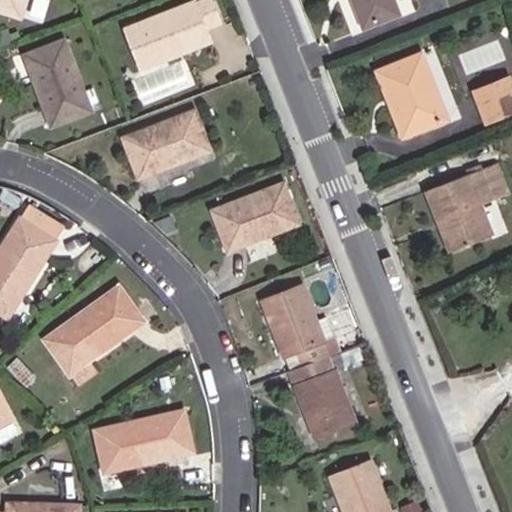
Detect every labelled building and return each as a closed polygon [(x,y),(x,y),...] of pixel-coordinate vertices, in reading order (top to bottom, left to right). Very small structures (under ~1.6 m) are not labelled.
[(0,0),(0,8),(21,15),(25,0),(0,0)] [(45,19),(51,0),(31,0),(27,13),(45,19)] [(209,42),(205,31),(222,25),(211,0),(200,0),(126,30),(140,65),(165,55),(166,59),(209,42)] [(353,0),(364,28),(399,14),(393,0),(353,0)] [(63,41),(29,54),(39,82),(35,83),(53,130),(92,116),(90,111),(100,107),(93,88),(83,92),(63,41)] [(402,137),(446,120),(420,54),(376,71),(402,137)] [(485,122),(511,112),(511,90),(507,79),(474,92),(485,122)] [(139,178),(210,151),(194,111),(124,138),(139,178)] [(456,250),(491,236),(480,206),(507,195),(495,164),(427,191),(439,221),(444,219),(456,250)] [(227,250),(298,224),(283,185),(213,211),(227,250)] [(14,215),(19,207),(6,199),(2,207),(14,215)] [(56,240),(65,226),(28,204),(19,218),(56,240)] [(175,230),(171,217),(162,220),(167,233),(175,230)] [(0,248),(0,312),(7,317),(56,240),(19,218),(0,248)] [(335,339),(324,343),(302,285),(262,301),(285,358),(295,355),(300,367),(290,371),(316,438),(355,423),(335,370),(329,356),(340,352),(335,339)] [(69,373),(89,360),(153,313),(146,303),(136,310),(119,286),(44,339),(69,373)] [(329,356),(335,370),(371,357),(366,344),(340,352),(329,356)] [(25,386),(35,376),(17,358),(7,368),(25,386)] [(69,373),(79,384),(98,371),(89,360),(69,373)] [(0,441),(18,432),(0,397),(0,441)] [(103,470),(193,452),(184,411),(95,430),(103,470)] [(390,511),(370,460),(331,475),(344,511),(390,511)] [(420,511),(416,501),(402,508),(403,511),(420,511)] [(7,511),(0,510),(0,511),(78,511),(79,505),(8,503),(7,511)]
